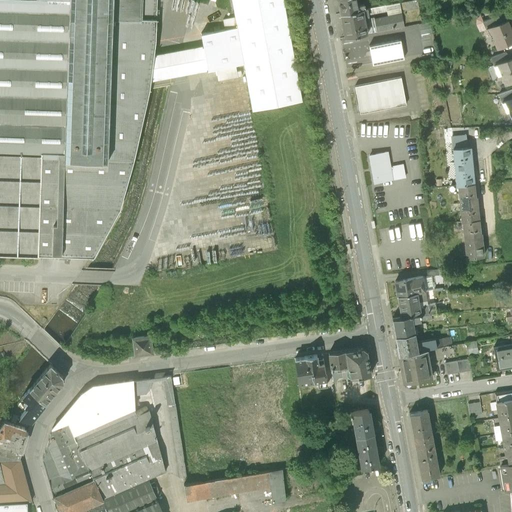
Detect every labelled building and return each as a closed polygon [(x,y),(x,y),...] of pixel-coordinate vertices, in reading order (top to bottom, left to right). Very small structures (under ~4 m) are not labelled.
[(0,0),(0,255),(91,258),(119,205),(151,89),(153,78),(155,55),(158,38),(158,20),(156,20),(156,9),(156,0),(0,0)] [(228,0),(233,25),(199,31),(202,46),(206,68),(214,67),(216,79),(237,75),(235,65),(242,64),(251,112),(303,103),(285,0),(228,0)] [(359,0),(337,0),(341,14),(364,9),(365,9),(364,2),(360,2),(359,0)] [(418,10),(421,23),(426,22),(422,0),(416,0),(417,1),(418,10)] [(418,10),(417,1),(403,4),(404,12),(418,10)] [(391,7),(387,7),(388,12),(389,16),(400,14),(398,5),(391,7)] [(364,9),(341,14),(346,38),(367,34),(365,21),(363,16),(365,15),(364,9)] [(389,16),(365,21),(367,34),(403,26),(400,14),(389,16)] [(486,25),(498,20),(496,16),(482,22),(484,26),(486,25)] [(511,41),(511,35),(505,17),(498,20),(486,25),(495,48),(511,41)] [(400,38),(368,44),(372,65),(404,59),(400,38)] [(202,46),(155,55),(153,78),(206,68),(202,46)] [(495,62),(506,57),(505,53),(491,59),(492,63),(495,62)] [(511,82),(511,54),(506,57),(495,62),(504,85),(511,82)] [(402,77),(354,87),(359,114),(408,105),(402,77)] [(503,96),(511,92),(511,87),(499,93),(501,97),(503,96)] [(511,92),(503,96),(511,118),(511,92)] [(469,147),(453,149),(458,185),(459,185),(473,183),(469,147)] [(389,151),(369,154),(374,185),(395,182),(404,180),(402,165),(392,167),(389,151)] [(473,183),(459,185),(463,222),(465,221),(479,220),(475,183),(473,183)] [(479,220),(465,221),(469,258),(485,256),(481,220),(479,220)] [(423,273),(424,280),(436,278),(435,272),(423,273)] [(397,285),(399,299),(420,295),(427,294),(424,280),(397,285)] [(420,295),(399,299),(403,318),(424,314),(422,305),(420,295)] [(432,304),(422,305),(424,314),(425,323),(435,321),(432,304)] [(390,321),(394,340),(422,335),(420,324),(425,323),(424,314),(403,318),(390,321)] [(394,340),(397,358),(422,353),(428,352),(446,348),(444,337),(423,341),(422,335),(394,340)] [(151,351),(149,337),(135,339),(137,352),(151,351)] [(469,352),(478,351),(477,340),(468,340),(469,352)] [(511,345),(493,348),(496,369),(510,367),(509,364),(511,363),(511,345)] [(363,350),(331,354),(333,371),(352,369),(353,377),(370,374),(367,352),(363,350)] [(422,353),(397,358),(402,385),(433,379),(428,352),(422,353)] [(320,356),(295,360),(298,384),(325,380),(326,385),(331,384),(328,363),(321,364),(320,356)] [(466,359),(444,363),(446,374),(468,370),(466,359)] [(63,376),(50,364),(30,389),(45,402),(64,381),(63,376)] [(352,369),(333,371),(334,379),(353,377),(352,369)] [(175,403),(171,374),(154,377),(149,378),(149,381),(155,380),(163,378),(167,405),(168,404),(175,403)] [(163,511),(151,483),(167,475),(150,410),(139,414),(137,396),(145,395),(150,391),(151,384),(147,379),(136,382),(136,380),(92,386),(80,393),(52,428),(42,459),(52,496),(56,511),(163,511)] [(31,420),(45,402),(30,389),(23,396),(29,401),(21,411),(23,412),(21,416),(31,420)] [(511,393),(494,397),(498,419),(511,416),(511,393)] [(469,413),(482,411),(481,400),(468,401),(469,413)] [(186,477),(175,403),(168,404),(179,478),(186,477)] [(377,422),(375,410),(360,412),(364,438),(380,436),(378,422),(377,422)] [(430,410),(409,414),(413,434),(434,431),(430,410)] [(12,414),(10,422),(24,426),(23,430),(28,432),(31,420),(21,416),(12,414)] [(511,416),(498,419),(500,435),(511,432),(511,416)] [(10,422),(4,420),(0,425),(0,443),(22,451),(28,432),(23,430),(24,426),(10,422)] [(434,431),(413,434),(417,454),(438,451),(434,431)] [(511,432),(500,435),(501,442),(506,441),(507,448),(511,447),(511,432)] [(385,465),(380,436),(364,438),(369,468),(385,465)] [(22,451),(0,443),(0,503),(27,502),(31,501),(19,458),(22,451)] [(511,447),(507,448),(502,449),(503,456),(506,456),(507,463),(511,462),(511,447)] [(438,451),(417,454),(421,479),(442,475),(438,451)] [(505,490),(510,489),(511,488),(511,462),(507,463),(501,464),(505,490)] [(282,469),(268,471),(270,487),(273,502),(287,500),(282,469)] [(268,471),(184,484),(186,500),(270,487),(268,471)] [(0,511),(27,511),(27,502),(0,503),(0,511)]
